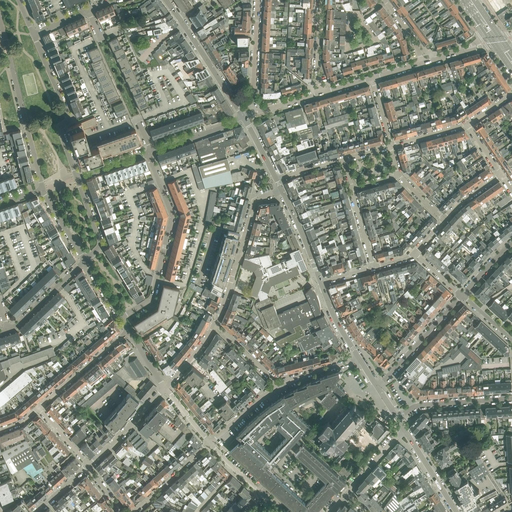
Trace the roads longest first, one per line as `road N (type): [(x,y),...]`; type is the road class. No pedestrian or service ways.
road 1 (residential): [(149,152),(172,215),(152,299),(120,317)]
road 2 (residential): [(0,19),(43,190)]
road 3 (residential): [(215,323),(253,205),(281,188)]
road 4 (residential): [(33,35),(68,117),(59,130),(77,178)]
road 5 (residential): [(376,386),(461,295)]
